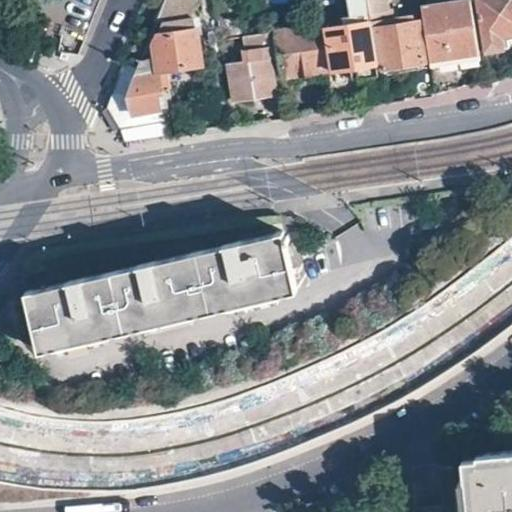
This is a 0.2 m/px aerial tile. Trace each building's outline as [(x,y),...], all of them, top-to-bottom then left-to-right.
[(165,0),(150,39),(121,106),(133,123),(163,118),(159,90),(165,88),(162,68),(157,37),(199,30),(194,0),(165,0)] [(297,0),(299,10),(318,8),(316,0),(297,0)] [(370,10),(368,0),(345,0),(350,23),(325,28),(332,71),(361,67),(363,76),(375,74),(373,66),(379,65),(370,10)] [(387,0),(368,0),(370,10),(389,7),(387,0)] [(444,0),(418,4),(427,61),(478,52),(470,0),(444,0)] [(508,47),(506,33),(511,31),(511,0),(477,0),(485,50),(508,47)] [(422,62),(416,20),(400,23),(396,23),(376,26),(383,68),(422,62)] [(324,68),(316,24),(282,29),(281,29),(276,30),(284,74),(324,68)] [(82,51),(88,36),(63,27),(61,34),(64,36),(61,49),(82,51)] [(203,61),(199,30),(157,37),(162,68),(203,61)] [(272,57),(269,32),(243,36),(245,50),(262,48),(263,58),(227,64),(233,100),(267,95),(274,94),(268,58),(272,57)] [(200,313),(296,290),(282,230),(25,291),(25,292),(40,351),(94,337),(200,313)] [(511,511),(511,451),(476,455),(476,459),(461,461),(465,511),(511,511)]
